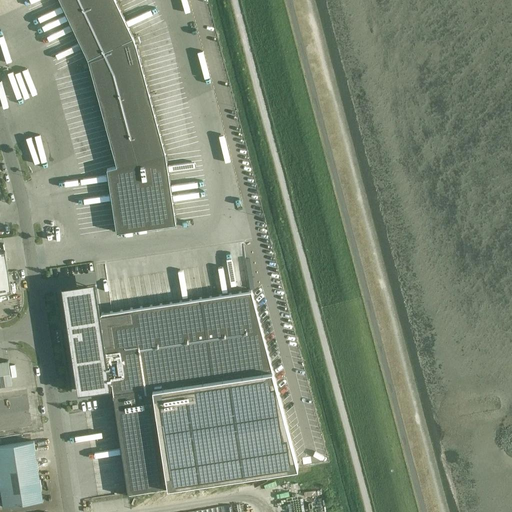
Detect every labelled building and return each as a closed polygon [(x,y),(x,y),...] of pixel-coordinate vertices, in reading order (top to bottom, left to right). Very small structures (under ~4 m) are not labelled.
[(60,0),(88,58),(117,167),(107,169),(118,232),(177,223),(165,154),(133,37),(115,0),(60,0)] [(0,250),(0,292),(12,291),(9,274),(5,250),(0,250)] [(95,281),(62,286),(66,310),(77,388),(78,393),(112,388),(111,383),(112,383),(114,394),(220,378),(274,370),(251,290),(101,313),(101,314),(100,314),(99,305),(95,281)] [(0,386),(12,384),(9,360),(0,361),(0,386)] [(220,378),(114,394),(116,407),(128,493),(129,493),(236,477),(299,467),(274,370),(220,378)] [(0,481),(4,506),(43,500),(34,440),(0,445),(0,481)]
